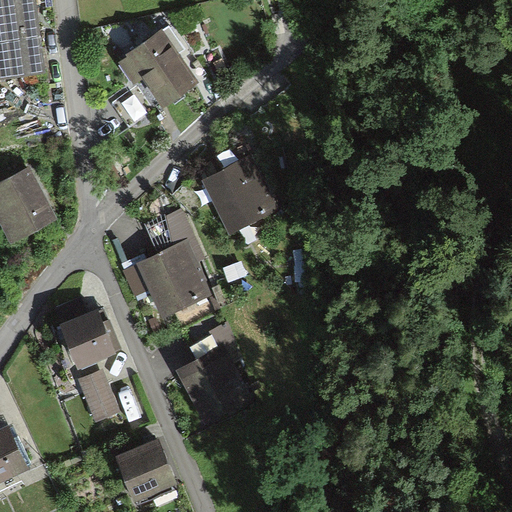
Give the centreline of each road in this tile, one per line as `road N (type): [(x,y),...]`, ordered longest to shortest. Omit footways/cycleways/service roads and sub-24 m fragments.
road 1 (track): [(511,473),(485,422),(474,303),(511,82)]
road 2 (residential): [(204,511),(89,227)]
road 3 (residential): [(89,227),(293,45)]
road 4 (residential): [(89,227),(64,0)]
road 5 (residential): [(0,347),(89,227)]
